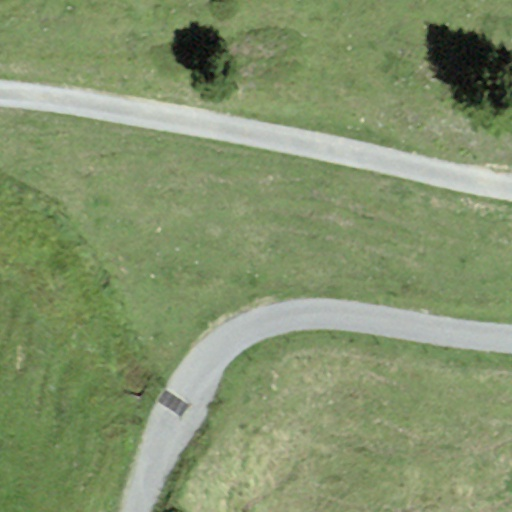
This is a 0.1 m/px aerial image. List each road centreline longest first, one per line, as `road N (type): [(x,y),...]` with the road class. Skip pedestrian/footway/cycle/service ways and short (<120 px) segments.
road 1 (track): [(0,91),(511,187)]
road 2 (unclassified): [(511,336),(350,313),(260,322),(196,376),(161,433),(137,511)]
